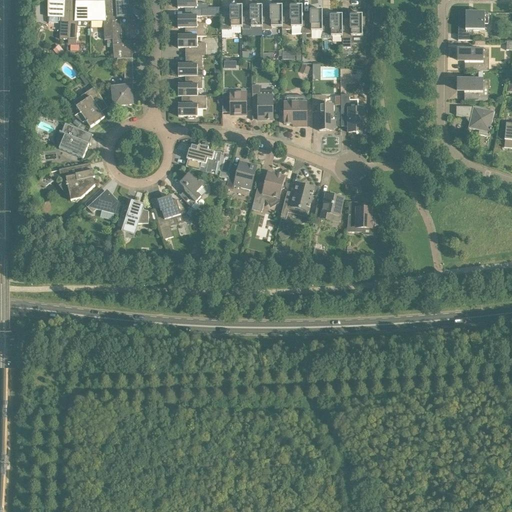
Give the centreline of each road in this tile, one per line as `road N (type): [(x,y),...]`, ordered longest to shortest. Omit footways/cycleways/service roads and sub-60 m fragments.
road 1 (primary): [(0,305),(272,328),(511,313)]
road 2 (residential): [(442,0),(443,141),(473,168),(511,182)]
road 3 (residential): [(352,168),(234,137),(166,139)]
road 4 (residential): [(166,139),(172,158),(162,179),(140,187),(119,177),(115,142),(131,129),(157,131)]
road 5 (residential): [(157,131),(156,0)]
